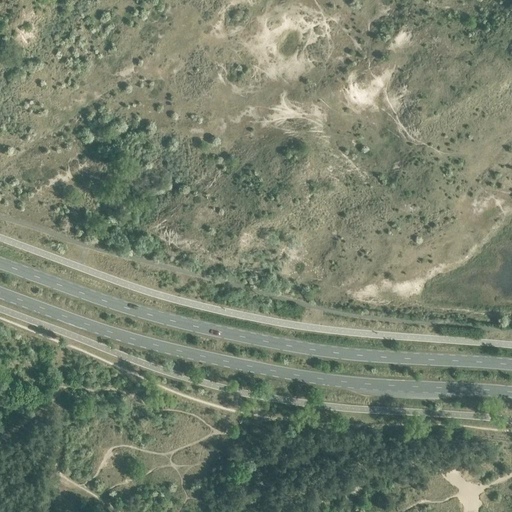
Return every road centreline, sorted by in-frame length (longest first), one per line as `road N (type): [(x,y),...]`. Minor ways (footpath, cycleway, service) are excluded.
road 1 (primary): [(511,366),(380,359),(248,338),(142,313),(0,263)]
road 2 (primary): [(0,293),(132,340),(271,372),(511,395)]
road 3 (unknown): [(263,511),(260,472),(245,445),(193,416),(151,410),(119,391),(74,387),(38,386),(0,402)]
